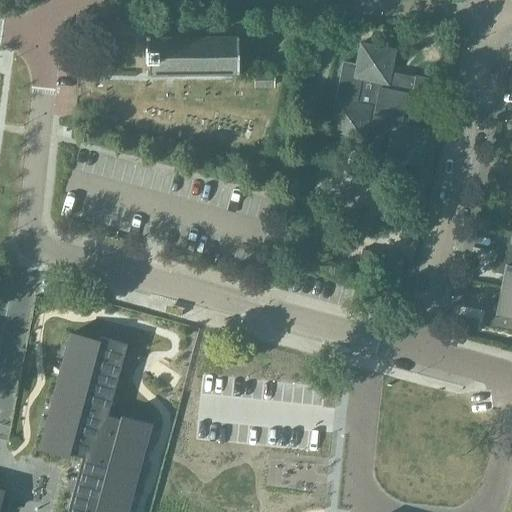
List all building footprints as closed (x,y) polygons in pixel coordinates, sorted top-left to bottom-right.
[(239,38),(147,39),(147,75),(239,75),(239,38)] [(390,137),(385,160),(420,167),(427,131),(415,128),(419,105),(424,105),(429,79),(415,76),(414,79),(391,75),(395,51),(361,44),(354,78),(365,80),(360,105),(336,100),(329,135),(365,142),(367,132),(390,137)] [(511,226),(511,232),(505,231),(503,231),(502,231),(501,232),(500,233),(497,251),(511,254),(511,226)] [(362,251),(359,265),(402,275),(405,258),(363,248),(362,251)] [(511,254),(497,251),(493,268),(493,270),(494,272),(495,273),(502,274),(499,289),(511,291),(511,254)] [(511,291),(499,289),(497,303),(490,302),(488,302),(486,304),(486,305),(482,321),(483,324),(484,325),(485,325),(511,330),(511,291)] [(71,334),(40,449),(68,457),(69,454),(82,458),(67,511),(126,511),(151,424),(122,417),(121,419),(108,416),(127,344),(100,337),(99,341),(71,334)] [(314,490),(316,466),(267,461),(265,486),(314,490)]
